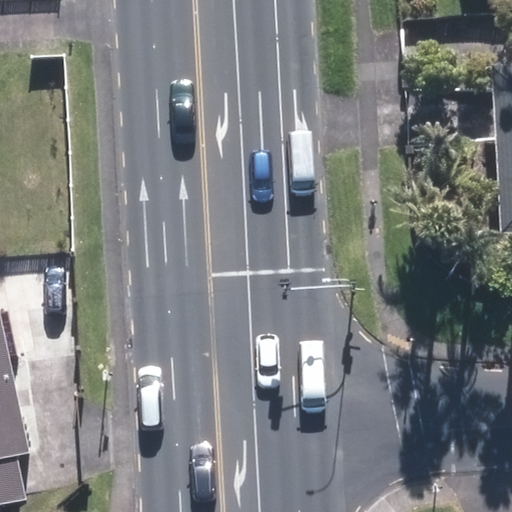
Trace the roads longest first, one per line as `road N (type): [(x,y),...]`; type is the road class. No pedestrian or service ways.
road 1 (primary): [(220,0),(249,442)]
road 2 (residential): [(511,426),(249,442)]
